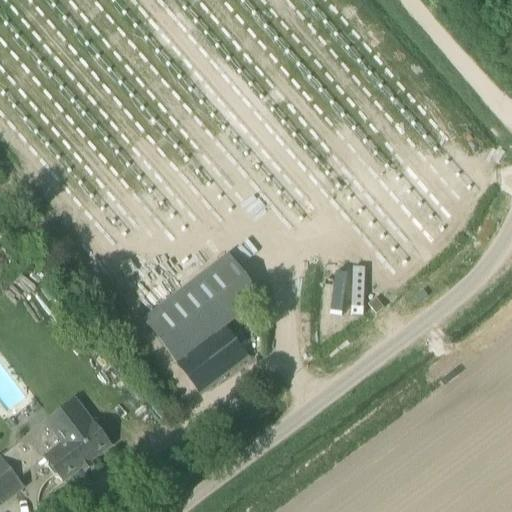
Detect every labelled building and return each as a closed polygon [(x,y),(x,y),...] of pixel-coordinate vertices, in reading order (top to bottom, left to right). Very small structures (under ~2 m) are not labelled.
[(265,40),(238,43),(232,0),(181,0),(110,48),(106,20),(80,38),(220,245),(235,235),(231,202),(211,173),(217,164),(194,146),(209,127),(225,151),(234,150),(240,143),(256,156),(260,161),(267,152),(300,201),(303,198),(318,209),(398,155),(301,13),(283,25),(318,77),(305,79),(295,64),(285,70),(265,40)] [(286,0),(266,0),(278,16),(291,6),(286,0)] [(327,14),(349,38),(362,27),(340,2),(327,14)] [(120,157),(135,145),(123,130),(108,142),(120,157)] [(224,327),(176,364),(199,393),(247,357),(224,327)] [(42,421),(43,423),(0,456),(0,459),(16,480),(45,459),(63,483),(110,447),(98,430),(96,420),(91,421),(73,398),(42,421)] [(0,506),(23,489),(16,480),(0,459),(0,506)]
